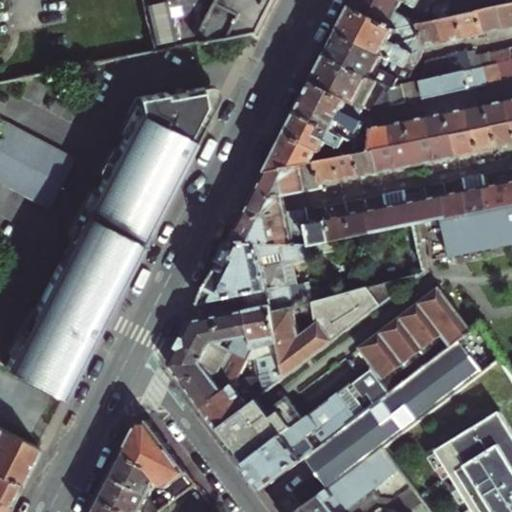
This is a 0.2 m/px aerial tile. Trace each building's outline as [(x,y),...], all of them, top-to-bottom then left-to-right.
[(211,0),(200,23),(184,17),(183,15),(148,22),(153,49),(194,41),(206,38),(255,29),(269,0),(211,0)] [(356,0),(353,6),(400,31),(418,26),(417,21),(412,22),(396,13),(403,1),(401,0),(356,0)] [(401,0),(403,1),(428,14),(435,0),(401,0)] [(511,0),(458,0),(458,1),(448,20),(459,18),(479,14),(499,9),(511,6),(511,0)] [(347,19),(340,32),(398,62),(408,68),(416,72),(420,59),(423,47),(418,26),(400,31),(353,6),(347,19)] [(511,6),(499,9),(503,30),(511,28),(511,6)] [(499,9),(479,14),(483,35),(493,32),(503,30),(499,9)] [(459,18),(463,39),(475,36),(483,35),(479,14),(459,18)] [(463,39),(459,18),(448,20),(439,22),(443,43),(463,39)] [(443,43),(439,22),(418,26),(423,47),(436,44),(443,43)] [(398,62),(340,32),(336,41),(332,49),(393,81),(402,80),(403,78),(393,73),(398,62)] [(206,38),(194,41),(197,57),(209,55),(206,38)] [(391,88),(398,87),(402,80),(393,81),(332,49),(328,55),(391,88)] [(510,64),(508,51),(487,55),(490,68),(498,66),(510,64)] [(471,53),(466,54),(470,72),(482,69),(490,68),(487,55),(472,59),(471,53)] [(457,56),(446,58),(450,76),(470,72),(466,54),(457,56)] [(391,88),(328,55),(321,68),(315,82),(365,108),(372,112),(384,109),(407,104),(403,86),(398,87),(391,88)] [(450,76),(446,58),(426,63),(429,76),(430,81),(445,77),(450,76)] [(393,73),(403,78),(408,68),(398,62),(393,73)] [(511,81),(511,63),(510,64),(498,66),(501,84),(511,81)] [(490,68),(482,69),(486,88),(501,84),(498,66),(490,68)] [(482,69),(470,72),(450,76),(445,77),(448,95),(486,88),(482,69)] [(448,95),(445,77),(430,81),(422,82),(426,100),(443,97),(448,95)] [(206,125),(213,110),(153,79),(21,345),(0,334),(0,352),(4,355),(8,347),(12,349),(11,350),(12,354),(7,365),(2,362),(0,366),(64,399),(74,380),(89,351),(181,173),(206,125)] [(309,92),(359,119),(362,113),(365,108),(315,82),(312,87),(309,92)] [(414,84),(403,86),(407,104),(417,102),(426,100),(422,82),(414,84)] [(368,123),(359,119),(309,92),(304,103),(299,112),(370,153),(369,131),(368,123)] [(492,128),(509,124),(505,103),(496,105),(486,107),(490,128),(492,128)] [(0,173),(65,207),(98,144),(24,106),(0,152),(0,173)] [(490,128),(486,107),(476,109),(466,111),(470,132),(472,132),(490,128)] [(457,113),(447,115),(451,136),(453,136),(470,132),(466,111),(457,113)] [(355,156),(370,153),(299,112),(295,121),(286,138),(274,161),(268,174),(316,164),(335,160),(355,156)] [(451,136),(447,115),(437,117),(427,119),(431,141),(434,140),(451,136)] [(431,141),(427,119),(416,121),(407,123),(411,145),(414,144),(431,141)] [(411,145),(407,123),(398,125),(387,127),(392,149),(394,148),(411,145)] [(511,125),(511,124),(509,124),(492,128),(497,150),(505,149),(511,147),(511,125)] [(392,149),(387,127),(378,129),(369,131),(370,153),(374,152),(392,149)] [(490,128),(472,132),(477,154),(486,153),(497,150),(492,128),(490,128)] [(470,132),(453,136),(458,158),(467,156),(477,154),(472,132),(470,132)] [(434,140),(438,162),(449,160),(458,158),(453,136),(451,136),(434,140)] [(438,162),(434,140),(431,141),(414,144),(418,166),(428,164),(438,162)] [(411,145),(394,148),(398,170),(408,168),(418,166),(414,144),(411,145)] [(398,170),(394,148),(392,149),(374,152),(379,174),(389,172),(398,170)] [(379,174),(374,152),(370,153),(355,156),(360,178),(369,176),(379,174)] [(355,156),(335,160),(340,182),(349,180),(360,178),(355,156)] [(335,160),(316,164),(320,186),(330,184),(340,182),(335,160)] [(316,164),(268,174),(261,187),(254,201),(259,204),(285,199),(321,191),(320,186),(316,164)] [(489,212),(484,190),(482,178),(472,180),(463,182),(465,193),(469,216),(489,212)] [(509,208),(504,186),(494,188),(484,190),(489,212),(509,208)] [(410,228),(406,206),(403,193),(393,195),(384,197),(386,209),(391,232),(409,228),(410,228)] [(455,196),(445,198),(450,220),(469,216),(465,193),(455,196)] [(437,199),(426,202),(430,224),(450,220),(445,198),(437,199)] [(259,204),(254,201),(250,208),(242,224),(288,215),(286,207),(285,199),(259,204)] [(415,204),(406,206),(410,228),(421,226),(430,224),(426,202),(415,204)] [(430,268),(511,250),(511,207),(509,208),(489,212),(469,216),(450,220),(430,224),(421,226),(424,242),(430,268)] [(391,232),(386,209),(376,211),(367,213),(371,236),(391,232)] [(231,245),(311,248),(307,226),(304,212),(288,215),(242,224),(237,233),(231,245)] [(371,236),(367,213),(358,215),(347,217),(351,240),(371,236)] [(351,240),(347,217),(338,219),(327,222),(332,244),(351,240)] [(332,244),(327,222),(319,223),(307,226),(311,248),(322,246),(332,244)] [(424,242),(421,226),(410,228),(409,228),(412,244),(424,242)] [(322,246),(311,248),(231,245),(215,277),(200,304),(244,295),(269,290),(274,315),(295,309),(286,263),(301,260),(306,264),(322,261),(325,257),(322,246)] [(295,309),(274,315),(286,380),(428,277),(316,304),(318,324),(302,337),(298,309),(295,309)] [(361,350),(374,369),(386,386),(428,355),(434,363),(476,332),(442,288),(361,350)] [(264,397),(286,380),(274,315),(269,290),(244,295),(247,312),(254,350),(248,363),(257,363),(261,381),(263,393),(264,397)] [(235,387),(237,386),(239,382),(248,363),(254,350),(247,312),(191,323),(188,328),(169,365),(193,396),(204,411),(235,387)] [(368,412),(351,425),(326,444),(319,449),(307,458),(320,475),(330,490),(351,474),(361,466),(369,460),(385,448),(503,360),(482,327),(476,332),(434,363),(392,394),(378,405),(368,412)] [(248,464),(246,466),(255,478),(264,490),(307,458),(319,449),(310,438),(317,432),(326,444),(351,425),(368,412),(360,400),(364,396),(366,399),(371,395),(378,405),(392,394),(386,386),(374,369),(306,420),(248,464)] [(237,386),(235,387),(204,411),(212,420),(219,431),(259,400),(264,397),(263,393),(261,381),(239,382),(237,386)] [(259,400),(219,431),(231,445),(234,450),(236,448),(248,464),(306,420),(290,398),(269,413),(259,400)] [(511,511),(511,427),(502,412),(439,450),(477,511),(511,511)] [(200,485),(151,421),(141,423),(134,438),(126,454),(150,467),(166,489),(163,491),(174,505),(200,485)] [(0,472),(21,484),(30,467),(39,449),(0,429),(0,472)] [(339,511),(399,467),(385,448),(369,460),(361,466),(351,474),(330,490),(316,500),(300,511),(339,511)] [(120,465),(114,476),(153,496),(152,498),(162,511),(165,511),(166,511),(174,505),(163,491),(166,489),(150,467),(126,454),(120,465)] [(21,484),(0,472),(0,501),(10,506),(17,491),(21,484)] [(108,488),(103,498),(129,511),(144,511),(145,510),(149,511),(162,511),(152,498),(153,496),(114,476),(108,488)] [(97,509),(95,511),(129,511),(103,498),(97,509)] [(0,511),(6,511),(10,506),(0,501),(0,511)] [(432,511),(426,503),(413,511),(432,511)]
